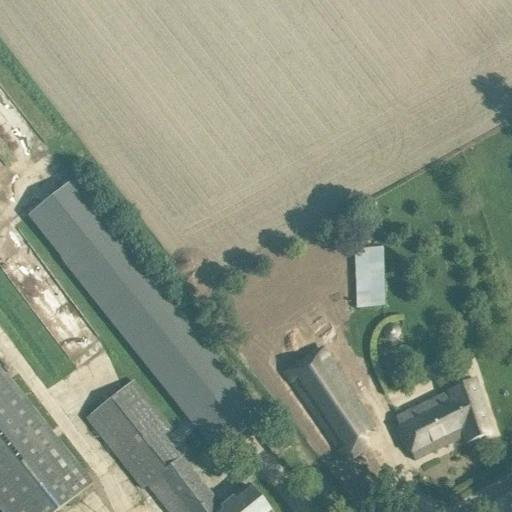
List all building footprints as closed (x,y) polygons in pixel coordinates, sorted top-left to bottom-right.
[(122,334),(216,452),(262,415),(72,179),(26,217),(114,327),(109,330),(116,339),(122,334)] [(381,247),(353,248),(354,308),(382,308),(381,247)] [(262,272),(272,293),(316,272),(306,251),(262,272)] [(316,350),(281,375),(344,462),(366,447),(359,437),(371,428),(316,350)] [(0,511),(55,511),(93,483),(0,364),(0,511)] [(491,435),(474,380),(393,418),(415,461),(461,439),(462,440),(465,439),(467,444),(491,435)] [(133,381),(86,419),(142,489),(148,485),(169,511),(219,511),(218,510),(223,506),(183,456),(189,451),(133,381)] [(264,441),(277,457),(296,441),(283,425),(264,441)] [(371,454),(356,462),(363,475),(373,493),(401,479),(392,461),(385,447),(381,449),(380,447),(377,441),(367,446),(370,452),(371,454)] [(223,506),(218,510),(219,511),(269,511),(249,486),(223,506)]
